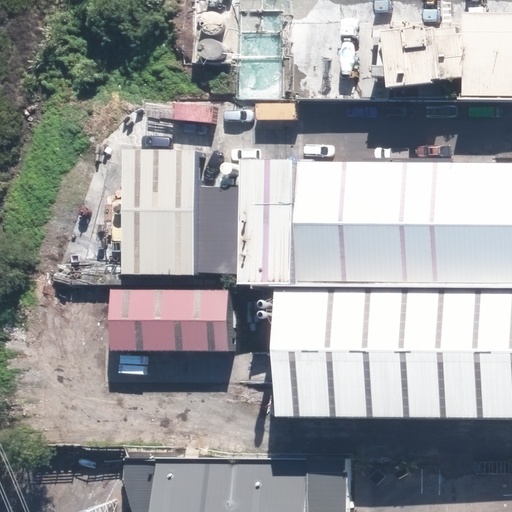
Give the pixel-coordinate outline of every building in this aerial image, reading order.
[(511,13),(468,13),(468,31),(392,32),(393,88),(467,79),(466,98),(511,98),(511,13)] [(230,149),(147,147),(145,273),(229,275),(230,149)] [(259,287),(511,291),(511,168),(261,164),(259,287)] [(251,286),(132,284),(131,352),(250,353),(251,286)] [(511,295),(310,292),(308,421),(511,424),(511,295)] [(346,511),(347,462),(123,458),(123,480),(131,511),(346,511)]
